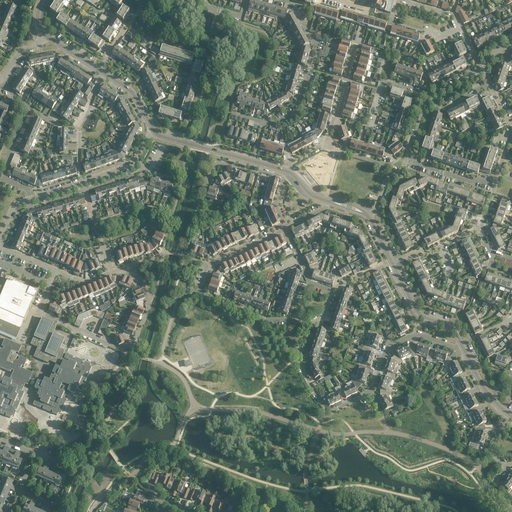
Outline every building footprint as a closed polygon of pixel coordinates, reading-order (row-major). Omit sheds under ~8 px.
[(257,2),(251,0),(248,11),(254,13),(257,2)] [(372,0),(371,7),(376,8),(385,11),(391,13),(394,0),(372,0)] [(51,10),(56,13),(57,14),(63,6),(59,4),(56,2),(51,10)] [(259,14),(262,3),(257,2),(254,13),(259,14)] [(264,16),(268,5),(262,3),(259,14),(264,16)] [(8,4),(6,10),(14,13),(16,8),(8,4)] [(269,17),(273,6),(268,5),(264,16),(269,17)] [(129,11),(127,10),(122,6),(116,16),(123,20),(129,11)] [(269,17),(275,19),(278,8),(273,6),(269,17)] [(276,19),(277,17),(281,18),(283,9),(278,8),(275,19),(276,19)] [(281,18),(286,19),(291,13),(288,12),(288,11),(283,9),(281,18)] [(4,15),(11,19),(14,13),(6,10),(4,15)] [(340,19),(346,21),(348,13),(343,11),(341,17),(340,19)] [(286,19),(289,24),(296,20),(293,15),(292,16),(291,13),(286,19)] [(67,28),(69,24),(71,21),(61,14),(57,21),(67,28)] [(1,21),(9,24),(11,19),(4,15),(1,21)] [(121,23),(114,19),(111,23),(118,28),(121,23)] [(286,26),(288,28),(289,30),(299,25),(296,20),(289,24),(286,26)] [(0,27),(1,28),(6,30),(9,24),(1,21),(0,23),(0,27)] [(71,21),(69,24),(67,28),(71,31),(76,24),(71,21)] [(505,31),(508,30),(510,33),(511,32),(506,21),(501,24),(505,31)] [(108,28),(112,30),(115,33),(118,28),(111,23),(108,28)] [(75,34),(80,26),(76,24),(71,31),(75,34)] [(502,37),(504,36),(502,33),(505,31),(501,24),(496,26),(502,37)] [(289,30),(289,32),(292,30),(294,34),(302,30),(299,25),(289,30)] [(496,25),(491,27),(493,31),(497,39),(502,37),(496,26),(496,25)] [(85,29),(80,26),(75,34),(80,37),(85,29)] [(398,28),(393,27),(391,32),(390,35),(396,37),(398,28)] [(6,30),(1,28),(0,30),(0,33),(6,36),(8,33),(12,35),(13,33),(6,30)] [(115,33),(112,30),(108,28),(102,37),(109,42),(115,33)] [(85,29),(80,37),(84,39),(89,32),(85,29)] [(293,38),(294,40),(304,34),(302,30),(294,34),(291,35),(293,38)] [(493,31),(490,33),(488,30),(487,31),(492,41),(497,39),(493,31)] [(487,31),(485,32),(486,34),(483,36),(487,44),(492,41),(487,31)] [(89,42),(91,39),(93,35),(89,32),(84,39),(89,42)] [(0,40),(2,41),(4,42),(8,44),(9,42),(5,40),(6,36),(0,33),(0,40)] [(424,38),(422,37),(420,36),(420,35),(415,33),(412,42),(420,44),(424,38)] [(294,40),(295,41),(296,45),(299,43),(307,39),(304,34),(294,40)] [(93,35),(91,39),(89,42),(98,48),(102,41),(93,35)] [(483,36),(480,38),(479,35),(477,36),(482,46),(487,44),(483,36)] [(472,38),(477,49),(482,46),(477,36),(472,38)] [(420,44),(423,51),(431,46),(428,41),(427,42),(426,40),(424,38),(420,44)] [(299,43),(302,48),(309,47),(308,45),(309,44),(307,39),(299,43)] [(351,43),(342,40),(341,46),(349,49),(351,43)] [(466,53),(464,48),(461,43),(453,47),(458,57),(466,53)] [(117,47),(112,54),(117,57),(122,50),(123,47),(119,44),(117,47)] [(341,46),(340,45),(338,51),(347,54),(348,50),(349,50),(349,49),(341,46)] [(162,46),(161,51),(160,55),(191,64),(194,56),(162,46)] [(368,47),(368,48),(363,46),(361,52),(371,55),(373,55),(375,49),(368,47)] [(423,51),(426,56),(434,52),(431,46),(423,51)] [(308,56),(310,50),(309,50),(309,47),(302,48),(300,53),(308,56)] [(117,57),(121,60),(126,53),(122,50),(117,57)] [(336,57),(345,59),(347,54),(338,51),(336,57)] [(297,52),(296,56),(296,58),(307,61),(308,56),(300,53),(297,52)] [(361,52),(361,53),(362,54),(361,58),(369,60),(371,55),(361,52)] [(121,60),(126,63),(131,56),(126,53),(121,60)] [(47,55),(41,56),(42,64),(46,63),(47,66),(49,66),(47,55)] [(126,63),(130,66),(135,59),(131,56),(126,63)] [(135,69),(139,62),(141,60),(136,57),(135,59),(130,66),(135,69)] [(335,62),(344,65),(345,59),(336,57),(335,62)] [(29,59),(26,60),(25,61),(29,67),(31,66),(31,67),(35,66),(35,69),(37,68),(35,58),(29,59)] [(296,58),(295,59),(298,60),(297,64),(305,66),(307,61),(296,58)] [(359,63),(368,66),(369,60),(361,58),(359,63)] [(452,63),(454,67),(456,71),(466,66),(462,58),(452,63)] [(61,72),(66,63),(61,59),(57,66),(60,68),(59,71),(61,72)] [(509,60),(505,62),(505,65),(502,64),(501,67),(498,66),(497,68),(508,72),(510,66),(511,66),(509,60)] [(135,69),(139,72),(144,65),(139,62),(135,69)] [(335,62),(333,68),(334,68),(343,70),(344,69),(342,68),(344,65),(335,62)] [(61,72),(62,73),(65,75),(67,73),(71,66),(66,63),(61,72)] [(203,65),(199,64),(195,63),(192,73),(196,74),(200,76),(203,65)] [(456,71),(454,67),(452,63),(447,66),(451,73),(456,71)] [(71,66),(67,73),(70,75),(69,77),(71,78),(77,69),(71,66)] [(303,74),(303,72),(300,71),(301,68),(292,66),(291,71),(303,74)] [(443,68),(446,76),(451,73),(447,66),(443,68)] [(17,70),(32,80),(33,79),(31,77),(33,74),(26,69),(24,72),(18,68),(17,70)] [(334,68),(333,73),(341,76),(343,70),(334,68)] [(438,71),(441,78),(446,76),(443,68),(438,71)] [(497,68),(496,70),(499,71),(498,74),(506,77),(508,72),(497,68)] [(77,79),(82,73),(77,69),(71,78),(72,79),(74,77),(77,79)] [(149,69),(141,73),(143,78),(151,74),(152,73),(152,74),(155,73),(154,71),(152,71),(151,71),(151,72),(150,72),(149,69)] [(355,72),(355,74),(363,76),(364,77),(367,77),(368,72),(366,71),(357,69),(356,72),(355,72)] [(437,69),(432,71),(433,73),(436,81),(441,78),(438,71),(437,69)] [(32,80),(17,70),(15,73),(21,76),(19,79),(26,84),(28,80),(31,82),(32,80)] [(77,79),(76,82),(79,84),(78,85),(80,86),(81,85),(87,76),(82,73),(77,79)] [(433,73),(430,74),(428,75),(429,79),(431,83),(436,81),(433,73)] [(143,78),(146,83),(154,79),(151,74),(143,78)] [(362,82),(363,76),(355,74),(353,79),(362,82)] [(498,74),(497,77),(494,76),(493,78),(505,82),(506,77),(498,74)] [(81,85),(80,86),(82,87),(82,86),(84,83),(87,86),(86,88),(89,89),(92,84),(89,82),(92,79),(87,76),(81,85)] [(289,76),(288,81),(299,85),(300,83),(297,82),(298,79),(289,76)] [(331,78),(330,83),(338,86),(340,80),(331,78)] [(497,88),(499,91),(504,89),(503,87),(505,82),(493,78),(493,80),(496,81),(495,85),(497,85),(497,88)] [(15,83),(26,90),(27,89),(24,87),(26,84),(19,79),(18,82),(16,81),(15,83)] [(146,83),(148,88),(156,84),(154,79),(146,83)] [(326,82),(324,88),(327,89),(336,91),(337,87),(338,88),(338,86),(330,83),(326,82)] [(26,90),(15,83),(13,86),(14,87),(13,89),(20,94),(22,90),(24,92),(26,90)] [(109,90),(106,88),(107,87),(102,83),(99,88),(101,90),(97,96),(102,99),(104,97),(109,90)] [(151,93),(158,89),(156,84),(148,88),(151,93)] [(360,86),(352,84),(350,89),(359,92),(360,86)] [(291,97),(292,94),(293,94),(295,89),(286,86),(285,92),(291,97)] [(36,89),(32,96),(37,99),(43,90),(44,89),(42,88),(41,90),(38,87),(36,89)] [(195,91),(187,89),(184,88),(182,93),(183,93),(185,94),(194,96),(195,91)] [(324,88),(322,93),(334,96),(336,91),(327,89),(324,88)] [(400,100),(402,96),(403,92),(393,88),(390,97),(400,100)] [(153,98),(161,94),(158,89),(151,93),(153,98)] [(351,91),(350,95),(358,98),(361,98),(362,93),(360,92),(359,92),(350,89),(350,91),(351,91)] [(48,93),(45,91),(43,90),(37,99),(42,103),(46,96),(48,93)] [(115,92),(112,90),(111,91),(109,90),(104,97),(107,99),(106,101),(108,103),(115,92)] [(86,104),(88,102),(82,98),(84,95),(76,91),(74,94),(72,93),(71,94),(86,104)] [(116,95),(117,93),(115,92),(108,103),(109,104),(111,101),(114,103),(115,102),(117,103),(122,97),(119,95),(119,96),(116,95)] [(239,95),(237,94),(236,98),(238,99),(237,103),(240,104),(239,107),(241,108),(245,94),(240,92),(239,95)] [(285,92),(280,95),(284,102),(289,100),(288,98),(291,97),(285,92)] [(183,93),(181,98),(184,99),(192,102),(194,96),(185,94),(183,93)] [(322,93),(321,98),(324,99),(333,102),(334,96),(322,93)] [(79,103),(80,104),(85,107),(86,104),(71,94),(70,96),(72,98),(70,101),(77,105),(79,103)] [(161,94),(153,98),(155,103),(156,102),(158,105),(164,102),(162,99),(163,99),(161,94)] [(251,95),(245,94),(241,108),(243,109),(244,105),(247,106),(250,98),(251,95)] [(281,108),(283,107),(281,104),(284,102),(280,95),(275,97),(281,108)] [(42,103),(47,106),(53,97),(51,96),(50,98),(46,96),(42,103)] [(486,112),(490,110),(494,108),(488,96),(480,100),(486,112)] [(47,106),(52,109),(57,103),(58,100),(53,97),(47,106)] [(117,103),(118,104),(117,105),(119,109),(116,110),(117,112),(126,107),(123,101),(124,101),(122,97),(117,103)] [(275,107),(277,106),(279,109),(281,108),(275,97),(271,100),(275,107)] [(466,103),(468,107),(470,111),(480,106),(476,98),(466,103)] [(181,110),(185,111),(189,112),(192,102),(184,99),(181,110)] [(252,111),(254,112),(255,108),(258,109),(260,101),(255,99),(252,111)] [(324,99),(322,105),(323,105),(332,108),(333,106),(331,106),(333,102),(324,99)] [(412,102),(404,99),(401,108),(405,110),(409,111),(412,102)] [(267,110),(269,109),(270,110),(275,107),(271,100),(266,102),(267,110)] [(0,110),(3,111),(8,113),(9,110),(7,109),(8,107),(5,106),(7,102),(4,101),(0,110)] [(80,115),(81,112),(75,108),(77,105),(70,101),(68,104),(65,103),(64,104),(80,115)] [(266,102),(260,101),(258,109),(263,111),(264,109),(266,110),(267,110),(266,102)] [(346,106),(355,109),(358,109),(359,104),(357,103),(348,101),(346,106)] [(470,111),(468,107),(466,103),(461,105),(465,113),(470,111)] [(65,108),(64,110),(63,111),(70,116),(72,113),(78,117),(80,115),(64,104),(63,106),(65,108)] [(323,105),(322,105),(321,104),(319,110),(322,111),(330,113),(332,108),(323,105)] [(461,105),(456,108),(460,116),(465,113),(461,105)] [(346,106),(345,110),(344,110),(344,111),(352,114),(354,114),(355,109),(346,106)] [(117,112),(118,114),(120,117),(122,116),(129,112),(126,107),(117,112)] [(159,115),(174,120),(180,121),(182,113),(161,107),(159,115)] [(409,111),(405,110),(401,108),(399,114),(407,116),(409,111)] [(451,110),(455,118),(460,116),(456,108),(451,110)] [(494,108),(490,110),(486,112),(488,117),(496,113),(494,108)] [(446,113),(450,120),(455,118),(451,110),(446,113)] [(70,116),(63,111),(61,114),(59,113),(57,115),(73,125),(75,122),(69,118),(70,116)] [(352,114),(344,111),(342,117),(351,119),(352,114)] [(122,116),(124,119),(122,121),(123,122),(132,117),(129,112),(122,116)] [(491,122),(498,118),(496,113),(488,117),(491,122)] [(397,119),(405,122),(407,116),(399,114),(397,119)] [(140,127),(137,122),(135,122),(132,117),(123,122),(124,124),(126,123),(128,126),(130,126),(131,127),(131,128),(140,127)] [(26,120),(43,128),(44,126),(41,125),(43,121),(35,118),(34,121),(27,118),(26,120)] [(491,122),(493,127),(501,123),(498,118),(491,122)] [(395,124),(403,127),(405,122),(397,119),(395,124)] [(43,128),(26,120),(25,123),(31,126),(30,129),(38,132),(39,129),(42,130),(43,128)] [(493,127),(496,132),(503,128),(501,123),(493,127)] [(323,132),(324,132),(325,127),(317,124),(315,132),(320,136),(322,134),(323,132)] [(393,130),(401,133),(403,127),(395,124),(393,130)] [(346,126),(337,129),(339,135),(347,132),(346,126)] [(58,127),(58,131),(60,131),(60,133),(60,136),(76,136),(76,133),(68,133),(68,130),(62,129),(62,127),(58,127)] [(125,129),(124,132),(125,133),(136,139),(137,136),(136,136),(137,133),(137,132),(140,127),(131,128),(129,131),(125,129)] [(235,129),(229,127),(227,136),(232,138),(235,129)] [(38,132),(30,129),(29,132),(22,129),(21,131),(38,139),(39,137),(36,136),(38,132)] [(238,139),(240,131),(235,129),(232,138),(238,139)] [(313,130),(307,133),(308,135),(312,143),(317,140),(317,139),(319,138),(320,136),(315,132),(313,130)] [(38,139),(21,131),(20,134),(27,137),(25,140),(33,143),(35,140),(37,141),(38,139)] [(124,132),(122,135),(126,137),(124,139),(132,143),(133,141),(135,141),(136,139),(125,133),(124,132)] [(249,143),(251,134),(246,132),(243,141),(249,143)] [(342,140),(343,142),(345,144),(350,139),(347,132),(339,135),(341,140),(342,140)] [(249,143),(254,144),(257,135),(251,134),(249,143)] [(312,143),(308,135),(303,138),(307,146),(312,143)] [(307,146),(303,138),(298,141),(302,148),(307,146)] [(130,150),(132,147),(130,146),(132,143),(124,139),(123,143),(120,142),(119,143),(130,150)] [(350,147),(349,148),(355,150),(357,142),(350,139),(345,144),(347,146),(350,147)] [(422,149),(428,151),(430,152),(434,142),(430,140),(425,139),(422,149)] [(33,143),(25,140),(24,143),(17,140),(16,142),(22,145),(33,150),(34,148),(31,147),(33,143)] [(298,141),(293,144),(297,151),(302,148),(298,141)] [(398,152),(403,148),(397,142),(393,145),(398,152)] [(124,158),(128,151),(129,152),(130,150),(119,143),(118,145),(121,147),(117,152),(124,158)] [(291,153),(292,154),(297,151),(293,144),(286,147),(287,154),(290,154),(291,153)] [(33,150),(22,145),(20,147),(22,148),(21,151),(28,154),(30,151),(33,152),(33,150)] [(282,154),(284,154),(287,154),(286,147),(279,145),(276,153),(282,155),(282,154)] [(393,155),(394,156),(398,152),(393,145),(387,150),(388,157),(391,156),(393,155)] [(383,157),(385,157),(388,157),(387,150),(379,148),(377,156),(383,158),(383,157)] [(489,149),(482,169),(490,172),(497,151),(489,149)] [(114,162),(124,158),(117,152),(113,154),(111,150),(109,151),(114,162)] [(441,162),(442,158),(444,154),(434,150),(431,158),(441,162)] [(109,151),(107,152),(108,153),(104,155),(105,157),(108,164),(114,162),(109,151)] [(97,169),(102,167),(98,155),(96,156),(97,158),(93,160),(97,169)] [(102,158),(100,155),(98,155),(102,167),(108,164),(105,157),(102,158)] [(93,160),(90,161),(89,159),(87,160),(91,171),(97,169),(93,160)] [(87,160),(85,160),(86,164),(83,166),(85,173),(91,171),(87,160)] [(470,163),(468,167),(467,171),(478,174),(480,166),(470,163)] [(12,176),(18,178),(23,167),(21,166),(20,169),(16,167),(10,165),(9,171),(13,173),(12,176)] [(69,165),(72,176),(77,174),(75,166),(71,168),(70,165),(69,165)] [(25,168),(23,167),(18,178),(24,181),(27,174),(23,172),(25,168)] [(66,177),(64,170),(60,171),(59,168),(57,169),(60,179),(66,177)] [(60,179),(57,169),(55,169),(56,172),(52,173),(54,181),(60,179)] [(32,171),(30,175),(27,174),(24,181),(29,183),(34,172),(32,171)] [(39,179),(34,177),(36,172),(34,172),(29,183),(35,185),(39,187),(39,179)] [(49,183),(45,172),(43,173),(44,176),(40,177),(41,178),(39,179),(39,187),(43,186),(43,184),(49,183)] [(54,181),(52,173),(48,175),(47,172),(45,172),(49,183),(54,181)] [(237,174),(235,173),(233,174),(233,180),(241,182),(243,174),(238,172),(237,174)] [(228,175),(227,173),(222,176),(226,184),(233,180),(233,174),(230,174),(228,175)] [(249,175),(243,174),(241,182),(246,184),(249,175)] [(439,182),(430,179),(427,178),(422,181),(421,180),(423,179),(424,175),(420,174),(419,179),(415,180),(417,185),(419,189),(428,184),(432,186),(430,189),(436,191),(438,185),(439,182)] [(252,186),(254,177),(249,175),(246,184),(252,186)] [(147,180),(144,181),(143,179),(140,180),(139,176),(136,177),(140,189),(147,186),(147,180)] [(218,181),(216,182),(214,184),(219,188),(226,184),(222,176),(217,179),(218,181)] [(147,186),(154,189),(158,177),(156,177),(155,180),(152,179),(151,181),(147,180),(147,186)] [(160,190),(162,182),(159,181),(160,178),(158,177),(154,189),(153,192),(159,193),(160,191),(160,190)] [(132,182),(129,183),(128,179),(126,180),(126,181),(129,192),(135,190),(132,182)] [(169,181),(166,180),(165,183),(162,182),(160,190),(160,191),(165,192),(169,181)] [(419,189),(417,185),(415,180),(410,183),(414,191),(419,189)] [(126,181),(121,182),(123,190),(124,194),(130,193),(129,192),(126,181)] [(165,192),(170,194),(173,186),(170,185),(171,181),(169,181),(165,192)] [(439,182),(438,185),(436,191),(441,192),(444,184),(439,182)] [(389,210),(390,212),(392,215),(390,216),(389,214),(386,213),(385,217),(389,218),(391,221),(399,217),(395,209),(396,206),(400,207),(404,192),(408,190),(409,193),(414,191),(410,183),(400,188),(398,194),(396,194),(397,191),(396,188),(392,190),(394,194),(389,210)] [(450,183),(449,185),(447,192),(452,193),(455,185),(450,183)] [(116,193),(117,195),(119,195),(116,184),(110,185),(113,194),(116,193)] [(212,188),(210,187),(208,193),(217,195),(219,188),(214,184),(213,186),(212,188)] [(457,195),(460,187),(455,185),(452,193),(457,195)] [(102,197),(106,196),(107,199),(109,198),(105,187),(100,188),(102,197)] [(465,188),(460,187),(457,195),(462,197),(465,188)] [(470,193),(471,190),(465,188),(462,197),(467,199),(468,199),(470,193)] [(98,201),(97,198),(95,193),(90,194),(92,203),(98,201)] [(212,203),(219,205),(220,201),(216,200),(217,195),(208,193),(207,198),(213,200),(212,203)] [(467,199),(466,201),(472,203),(475,194),(470,193),(468,199),(467,199)] [(266,194),(264,200),(265,200),(264,205),(272,205),(274,196),(266,194)] [(480,196),(475,194),(472,203),(477,205),(480,196)] [(477,205),(482,206),(485,198),(480,196),(477,205)] [(77,207),(80,205),(78,198),(78,197),(72,199),(76,210),(78,209),(77,207)] [(67,200),(70,209),(73,208),(74,210),(76,210),(72,199),(67,200)] [(507,211),(509,205),(511,204),(510,201),(504,204),(500,202),(499,208),(507,211)] [(63,211),(64,214),(65,213),(62,202),(57,203),(59,212),(63,211)] [(46,207),(49,215),(52,214),(53,217),(55,216),(52,205),(46,207)] [(267,216),(275,213),(272,205),(264,205),(266,210),(265,211),(267,216)] [(38,216),(38,218),(42,217),(43,220),(45,219),(41,208),(36,210),(37,216),(38,216)] [(499,208),(497,213),(505,216),(507,211),(499,208)] [(458,214),(466,217),(468,212),(459,209),(458,214)] [(311,221),(313,224),(315,229),(320,227),(319,224),(322,222),(331,225),(330,228),(335,230),(337,227),(345,230),(344,233),(358,238),(360,241),(357,243),(359,248),(364,245),(368,244),(362,233),(356,231),(357,230),(359,230),(362,229),(360,225),(356,227),(338,222),(339,218),(330,215),(328,211),(325,213),(326,216),(328,217),(328,218),(322,216),(311,221)] [(24,217),(22,222),(32,226),(33,225),(35,221),(32,220),(31,220),(33,217),(30,218),(28,212),(25,213),(24,216),(24,217)] [(277,218),(275,213),(267,216),(270,221),(277,218)] [(505,216),(497,213),(495,218),(504,221),(505,216)] [(456,219),(460,221),(464,222),(466,217),(458,214),(456,219)] [(399,217),(391,221),(393,226),(402,222),(399,217)] [(270,221),(272,227),(280,223),(277,218),(270,221)] [(496,227),(497,225),(502,226),(504,221),(495,218),(491,229),(496,227)] [(458,232),(458,230),(460,226),(461,227),(460,229),(462,232),(465,230),(463,226),(464,222),(460,221),(456,219),(453,228),(449,230),(448,227),(443,229),(447,238),(458,232)] [(315,229),(313,224),(311,221),(306,224),(310,232),(315,229)] [(20,227),(28,230),(30,231),(32,226),(22,222),(20,227)] [(393,226),(396,231),(404,227),(402,222),(393,226)] [(306,224),(301,226),(305,234),(310,232),(306,224)] [(254,236),(259,233),(255,225),(250,228),(254,236)] [(301,226),(296,228),(301,237),(305,234),(301,226)] [(27,232),(28,230),(20,227),(17,232),(28,236),(29,235),(27,234),(27,233),(27,232)] [(396,231),(398,236),(406,232),(404,227),(396,231)] [(496,227),(491,229),(488,231),(490,236),(498,232),(496,227)] [(250,228),(245,230),(249,238),(254,236),(250,228)] [(296,228),(292,231),(296,239),(301,237),(296,228)] [(245,230),(245,229),(239,232),(243,240),(247,238),(247,239),(249,238),(245,230)] [(438,232),(442,240),(447,238),(443,229),(438,232)] [(163,241),(165,236),(157,231),(155,237),(163,241)] [(28,236),(17,232),(15,237),(23,240),(25,237),(27,238),(28,236)] [(238,242),(243,240),(239,232),(234,234),(238,242)] [(398,236),(401,241),(409,237),(406,232),(398,236)] [(437,242),(442,240),(438,232),(433,234),(437,242)] [(501,237),(498,232),(490,236),(493,241),(501,237)] [(233,245),(238,242),(234,234),(229,237),(233,245)] [(432,245),(437,242),(433,234),(428,237),(432,245)] [(287,243),(283,235),(277,238),(281,246),(287,243)] [(13,242),(24,246),(25,245),(22,244),(23,240),(15,237),(13,242)] [(155,237),(153,240),(152,239),(151,239),(150,239),(149,239),(148,240),(151,243),(155,249),(157,247),(158,245),(160,246),(163,241),(155,237)] [(218,239),(219,242),(223,250),(228,247),(224,239),(223,237),(218,239)] [(228,247),(233,245),(229,237),(224,239),(228,247)] [(401,241),(403,246),(411,242),(409,237),(401,241)] [(423,239),(427,247),(432,245),(428,237),(423,239)] [(503,242),(501,237),(493,241),(495,246),(503,242)] [(277,250),(282,247),(281,246),(277,238),(276,239),(276,240),(273,241),(277,250)] [(469,238),(461,242),(464,247),(472,243),(469,238)] [(193,240),(191,246),(193,247),(191,253),(197,255),(200,246),(201,244),(200,243),(200,242),(195,241),(193,240)] [(271,251),(271,252),(277,250),(273,241),(269,243),(269,242),(267,243),(271,251)] [(24,246),(13,242),(11,247),(19,250),(20,247),(23,248),(24,246)] [(219,242),(214,244),(214,245),(218,254),(220,253),(219,252),(223,250),(219,242)] [(406,251),(414,247),(411,242),(403,246),(406,251)] [(495,246),(497,251),(501,249),(506,247),(503,242),(495,246)] [(501,249),(511,253),(511,252),(511,242),(510,242),(508,247),(506,247),(501,249)] [(146,254),(151,253),(151,251),(153,250),(155,249),(151,243),(143,246),(146,254)] [(208,255),(210,255),(212,254),(213,256),(218,254),(214,245),(214,244),(213,243),(207,246),(207,249),(208,255)] [(271,251),(267,243),(262,245),(266,254),(271,251)] [(464,247),(466,252),(474,248),(472,243),(464,247)] [(140,255),(144,254),(144,255),(146,254),(143,246),(143,244),(137,246),(140,255)] [(197,255),(202,257),(203,255),(205,256),(208,255),(207,249),(206,248),(206,245),(201,244),(200,246),(197,255)] [(368,244),(364,245),(359,248),(362,253),(370,249),(368,244)] [(262,245),(257,248),(261,256),(261,257),(262,259),(267,256),(266,254),(262,245)] [(43,257),(46,248),(41,246),(38,254),(43,257)] [(48,259),(53,248),(47,246),(46,248),(43,257),(48,259)] [(120,248),(121,251),(121,252),(124,261),(126,260),(125,259),(129,258),(127,249),(124,250),(123,247),(120,248)] [(53,248),(48,259),(50,260),(50,258),(54,260),(57,252),(58,250),(53,248)] [(256,250),(252,252),(256,260),(261,257),(261,256),(257,248),(255,249),(256,250)] [(474,248),(466,252),(469,257),(477,253),(474,248)] [(370,249),(362,253),(364,258),(372,254),(370,249)] [(63,254),(57,252),(54,260),(59,262),(63,254)] [(116,254),(117,257),(118,262),(124,261),(121,252),(116,254)] [(251,262),(256,260),(252,252),(247,254),(251,262)] [(315,258),(313,253),(304,257),(307,262),(315,258)] [(471,262),(477,259),(479,258),(477,253),(469,257),(471,261),(471,262)] [(68,256),(63,254),(59,262),(64,265),(68,256)] [(242,257),(246,265),(251,262),(247,254),(242,257)] [(372,254),(364,258),(367,263),(375,259),(372,254)] [(69,268),(73,259),(73,260),(73,258),(68,256),(64,265),(68,266),(68,267),(69,268)] [(242,257),(237,259),(241,267),(246,265),(242,257)] [(314,268),(312,265),(317,263),(315,258),(307,262),(310,269),(314,268)] [(78,262),(73,260),(73,259),(69,268),(74,270),(78,262)] [(236,270),(241,267),(237,259),(232,262),(236,270)] [(367,263),(369,268),(377,263),(375,259),(367,263)] [(471,261),(469,262),(471,267),(479,263),(477,259),(471,262),(471,261)] [(85,271),(88,271),(90,271),(90,273),(96,270),(92,262),(92,260),(85,262),(85,265),(85,271)] [(101,268),(99,263),(98,260),(92,262),(96,270),(101,268)] [(420,260),(412,264),(415,269),(423,265),(420,260)] [(80,272),(81,271),(82,271),(85,271),(85,265),(78,262),(74,270),(80,272)] [(230,271),(231,272),(236,270),(232,262),(228,263),(228,262),(226,263),(230,271)] [(222,267),(220,268),(218,270),(223,275),(230,271),(226,263),(221,266),(222,267)] [(471,267),(473,272),(482,268),(479,263),(471,267)] [(347,275),(352,273),(348,265),(343,267),(347,275)] [(415,269),(417,274),(425,270),(423,265),(415,269)] [(343,267),(338,270),(340,275),(338,276),(339,279),(347,275),(343,267)] [(320,272),(315,270),(314,268),(310,269),(313,275),(312,278),(317,280),(320,272)] [(476,277),(484,273),(482,268),(473,272),(476,277)] [(299,281),(301,275),(299,274),(300,271),(294,269),(291,278),(299,281)] [(216,274),(214,274),(212,279),(221,282),(223,275),(218,270),(216,272),(216,274)] [(417,274),(419,279),(428,275),(425,270),(417,274)] [(381,271),(373,275),(375,280),(383,276),(381,271)] [(322,282),(325,273),(320,272),(317,280),(322,282)] [(327,284),(330,275),(325,273),(322,282),(327,284)] [(488,273),(485,281),(490,283),(493,275),(488,273)] [(333,286),(334,282),(339,279),(338,276),(336,277),(330,275),(327,284),(333,286)] [(422,284),(425,282),(430,280),(428,275),(419,279),(422,284)] [(498,276),(493,275),(490,283),(495,285),(498,276)] [(109,286),(110,288),(109,288),(110,289),(116,287),(116,284),(116,277),(114,277),(112,278),(111,276),(105,278),(109,287),(109,286)] [(121,278),(119,277),(116,277),(116,284),(123,287),(127,278),(122,276),(121,278)] [(377,285),(386,281),(383,276),(375,280),(377,285)] [(503,278),(498,276),(495,285),(500,287),(503,278)] [(0,331),(6,334),(16,338),(36,291),(7,278),(3,288),(0,286),(0,331)] [(109,288),(110,288),(109,286),(109,287),(105,278),(104,279),(104,280),(101,281),(104,290),(105,292),(110,290),(110,289),(109,288)] [(132,283),(132,281),(127,278),(123,287),(131,290),(135,285),(133,283),(132,283)] [(297,286),(299,281),(291,278),(289,284),(297,286)] [(508,280),(503,278),(500,287),(505,288),(508,280)] [(210,285),(219,287),(221,282),(212,279),(210,285)] [(427,294),(430,295),(433,297),(432,298),(430,297),(427,299),(429,302),(433,300),(437,301),(438,297),(440,293),(431,290),(429,286),(432,285),(430,280),(425,282),(422,284),(427,294)] [(105,292),(104,290),(101,281),(95,283),(100,294),(105,292)] [(388,285),(386,281),(377,285),(380,289),(388,285)] [(95,283),(90,286),(94,294),(94,296),(100,294),(95,283)] [(295,292),(297,286),(289,284),(287,289),(295,292)] [(138,289),(137,287),(135,285),(131,290),(134,297),(142,294),(140,288),(138,289)] [(210,285),(208,290),(215,292),(214,294),(216,295),(217,293),(219,287),(210,285)] [(382,294),(390,290),(388,285),(380,289),(382,294)] [(88,296),(94,294),(90,286),(85,288),(88,296)] [(349,298),(352,289),(346,287),(345,290),(343,289),(341,295),(349,298)] [(83,298),(88,296),(85,288),(80,290),(83,298)] [(295,292),(287,289),(285,295),(293,298),(295,292)] [(80,290),(74,292),(78,300),(80,299),(83,298),(80,290)] [(234,298),(233,299),(239,301),(242,293),(233,290),(231,297),(234,298)] [(385,299),(393,295),(390,290),(382,294),(385,299)] [(74,292),(69,294),(74,305),(79,303),(78,300),(74,292)] [(242,293),(239,301),(245,303),(248,295),(242,293)] [(440,293),(438,297),(437,301),(442,303),(445,295),(440,293)] [(65,294),(63,295),(68,306),(68,307),(74,305),(69,294),(65,295),(65,294)] [(142,300),(144,299),(142,294),(134,297),(137,304),(143,304),(143,302),(142,300)] [(59,306),(62,309),(68,306),(63,295),(58,297),(59,299),(57,300),(55,302),(59,306)] [(248,295),(245,303),(251,305),(253,297),(248,295)] [(291,304),(293,298),(285,295),(283,301),(291,304)] [(339,301),(347,304),(349,298),(341,295),(339,301)] [(393,301),(395,300),(393,295),(385,299),(387,304),(393,301)] [(450,296),(445,295),(442,303),(447,305),(450,296)] [(453,307),(455,298),(450,296),(447,305),(453,307)] [(256,307),(259,299),(253,297),(251,305),(256,307)] [(458,308),(461,300),(455,298),(453,307),(458,308)] [(262,309),(265,301),(259,299),(256,307),(262,309)] [(458,308),(463,310),(466,302),(461,300),(458,308)] [(268,311),(271,303),(265,301),(262,309),(268,311)] [(283,301),(281,307),(289,309),(291,304),(283,301)] [(339,301),(337,307),(345,309),(347,304),(339,301)] [(393,301),(387,304),(385,305),(387,310),(396,306),(393,301)] [(48,310),(56,314),(59,306),(55,302),(53,304),(52,305),(50,305),(48,310)] [(142,309),(143,307),(143,304),(137,304),(134,311),(133,312),(142,315),(144,310),(142,309)] [(396,306),(387,310),(390,315),(398,311),(396,306)] [(281,307),(279,312),(287,315),(289,309),(281,307)] [(336,312),(343,315),(345,309),(337,307),(336,312)] [(140,316),(141,317),(142,315),(133,312),(134,311),(132,311),(130,316),(138,320),(140,316)] [(398,311),(390,315),(392,320),(400,316),(398,311)] [(473,311),(465,315),(468,320),(476,316),(473,311)] [(336,312),(334,318),(342,321),(343,315),(336,312)] [(130,316),(129,319),(126,318),(125,320),(128,322),(136,325),(138,320),(130,316)] [(400,316),(392,320),(395,325),(403,321),(400,316)] [(478,321),(476,316),(468,320),(470,325),(478,321)] [(73,388),(81,392),(84,384),(82,383),(83,381),(85,382),(88,375),(86,374),(86,373),(88,372),(89,372),(91,367),(90,367),(89,365),(90,364),(85,362),(84,363),(82,364),(82,363),(83,361),(75,358),(74,360),(72,359),(73,357),(66,354),(65,356),(62,355),(67,345),(62,343),(64,339),(53,334),(56,327),(58,322),(54,320),(53,323),(41,318),(30,344),(37,347),(33,357),(48,363),(49,361),(58,365),(57,367),(59,368),(54,380),(57,381),(56,383),(44,378),(43,381),(40,380),(39,382),(37,381),(34,388),(36,389),(35,392),(38,393),(36,395),(39,396),(38,398),(36,397),(32,405),(40,408),(41,406),(43,407),(42,409),(49,412),(50,410),(51,410),(52,412),(52,413),(57,415),(57,414),(59,413),(60,414),(62,409),(61,408),(60,406),(61,406),(63,407),(66,399),(64,398),(65,396),(67,397),(70,390),(68,389),(69,386),(71,387),(72,385),(74,386),(73,388)] [(342,321),(334,318),(332,324),(340,326),(342,321)] [(395,325),(397,330),(405,326),(403,321),(395,325)] [(481,326),(478,321),(470,325),(473,330),(481,326)] [(134,330),(136,325),(128,322),(126,327),(134,330)] [(330,329),(330,331),(336,333),(336,332),(338,332),(340,326),(332,324),(330,329)] [(397,330),(399,335),(408,331),(405,326),(397,330)] [(473,330),(475,334),(475,335),(483,331),(481,326),(473,330)] [(130,335),(132,336),(134,330),(126,327),(123,334),(122,334),(127,339),(129,337),(130,335)] [(324,337),(326,331),(318,328),(317,334),(324,337)] [(379,343),(381,337),(375,336),(376,333),(369,330),(368,333),(371,334),(369,340),(379,343)] [(123,341),(125,341),(127,339),(122,334),(115,337),(118,345),(124,343),(123,341)] [(317,334),(315,340),(322,342),(325,343),(326,341),(323,340),(324,337),(317,334)] [(477,339),(479,344),(488,340),(485,335),(477,339)] [(16,344),(14,343),(4,339),(1,346),(3,347),(3,349),(0,348),(0,413),(3,415),(4,412),(5,413),(6,415),(5,416),(10,418),(11,417),(13,416),(14,416),(16,411),(15,411),(14,409),(14,408),(17,409),(20,402),(17,401),(18,399),(21,400),(24,392),(21,391),(24,384),(27,385),(30,377),(32,373),(20,368),(21,366),(23,367),(27,360),(19,356),(17,361),(15,360),(17,355),(15,354),(16,352),(18,353),(21,346),(16,344)] [(321,348),(322,342),(315,340),(313,345),(321,348)] [(371,347),(377,349),(379,343),(369,340),(367,346),(364,345),(363,348),(370,350),(371,347)] [(490,345),(488,340),(479,344),(482,349),(490,345)] [(424,346),(419,344),(416,353),(415,352),(413,353),(414,357),(416,356),(416,354),(421,356),(424,346)] [(319,354),(321,348),(313,345),(311,351),(319,354)] [(413,353),(413,349),(410,350),(409,350),(407,345),(401,348),(406,357),(411,354),(412,357),(414,357),(413,353)] [(492,350),(490,345),(482,349),(484,354),(492,350)] [(431,355),(428,354),(430,348),(424,346),(421,356),(427,358),(426,361),(428,362),(431,355)] [(375,355),(369,353),(370,350),(363,348),(362,350),(365,352),(363,357),(373,361),(375,355)] [(401,359),(406,357),(401,348),(396,350),(398,355),(398,356),(396,358),(398,360),(401,363),(402,361),(401,359)] [(442,352),(436,350),(434,356),(431,355),(428,362),(432,363),(433,360),(439,362),(442,352)] [(484,354),(487,359),(490,357),(495,354),(492,350),(484,354)] [(309,362),(316,362),(320,362),(322,355),(319,354),(311,351),(309,357),(310,357),(309,362)] [(445,363),(448,354),(442,352),(439,362),(443,363),(443,366),(444,367),(447,364),(446,363),(445,363)] [(490,357),(496,359),(494,364),(500,366),(503,357),(495,354),(490,357)] [(358,362),(357,365),(359,366),(364,367),(365,364),(368,365),(371,366),(373,361),(363,357),(360,356),(358,362)] [(500,366),(505,368),(506,364),(511,361),(510,358),(508,359),(503,357),(500,366)] [(397,362),(388,359),(386,365),(396,368),(397,363),(400,364),(401,363),(398,360),(397,361),(397,362)] [(316,362),(309,362),(311,367),(309,368),(312,373),(320,370),(319,369),(320,367),(319,365),(317,365),(316,362)] [(459,367),(457,362),(448,366),(448,365),(447,364),(444,367),(446,368),(448,367),(450,372),(459,367)] [(396,378),(397,375),(399,369),(396,368),(386,365),(384,371),(390,373),(389,376),(396,378)] [(359,369),(357,375),(367,378),(369,372),(363,370),(364,367),(359,366),(358,369),(359,369)] [(457,376),(462,373),(459,367),(450,372),(453,377),(450,379),(451,382),(458,378),(457,376)] [(312,373),(315,379),(316,378),(318,381),(324,378),(320,370),(312,373)] [(356,381),(365,384),(367,378),(357,375),(356,380),(353,379),(352,380),(355,383),(356,382),(356,381)] [(389,376),(388,379),(382,377),(380,383),(390,386),(392,380),(395,381),(396,378),(389,376)] [(458,378),(451,382),(452,384),(453,384),(456,389),(458,388),(467,384),(465,378),(459,381),(458,378)] [(356,387),(357,385),(355,383),(352,380),(351,382),(352,384),(347,386),(351,395),(357,393),(355,387),(356,387)] [(383,391),(384,394),(387,394),(391,393),(390,391),(388,391),(390,386),(380,383),(378,388),(384,390),(383,391)] [(467,384),(458,388),(455,390),(459,398),(466,395),(465,392),(470,389),(467,384)] [(341,394),(344,393),(346,398),(351,395),(347,386),(342,389),(340,386),(337,387),(341,394)] [(338,395),(341,394),(337,387),(335,388),(336,392),(331,394),(335,403),(341,401),(338,395)] [(387,394),(387,395),(387,396),(379,400),(382,406),(391,401),(388,396),(391,395),(391,393),(387,394)] [(325,397),(330,406),(335,403),(331,394),(325,397)] [(466,395),(459,398),(461,401),(463,406),(466,405),(475,400),(473,395),(467,397),(466,395)] [(466,405),(463,406),(466,412),(467,414),(474,411),(473,408),(478,406),(475,400),(466,405)] [(382,406),(384,411),(390,408),(391,411),(398,408),(397,405),(393,406),(391,401),(382,406)] [(474,411),(467,414),(469,417),(471,422),(473,422),(474,421),(484,417),(481,411),(475,414),(474,411)] [(474,421),(477,426),(474,427),(475,429),(479,429),(479,427),(478,426),(486,422),(484,417),(474,421)] [(475,431),(473,436),(475,437),(485,440),(487,434),(478,431),(479,430),(479,429),(475,429),(475,431)] [(470,441),(468,447),(474,449),(475,446),(476,446),(477,444),(483,446),(485,440),(475,437),(473,436),(471,441),(470,441)] [(1,461),(7,464),(10,456),(7,454),(10,448),(7,447),(1,461)] [(7,464),(6,466),(9,468),(10,465),(12,466),(18,452),(16,451),(13,457),(10,456),(7,462),(7,464)] [(12,466),(11,469),(17,471),(18,469),(22,460),(18,459),(21,453),(18,452),(12,466)] [(45,463),(43,469),(39,468),(36,476),(41,479),(48,464),(45,463)] [(41,479),(47,481),(51,473),(47,471),(50,465),(48,464),(41,479)] [(54,474),(51,473),(47,481),(53,484),(59,469),(57,468),(54,474)] [(61,470),(59,469),(53,484),(61,487),(64,482),(61,481),(62,478),(59,476),(61,470)] [(153,483),(154,484),(156,485),(157,482),(161,483),(161,484),(166,486),(169,478),(170,476),(165,474),(164,475),(161,473),(160,476),(157,475),(156,475),(154,474),(152,479),(154,480),(153,483)] [(17,490),(18,488),(12,485),(13,482),(5,478),(2,484),(17,490)] [(171,496),(175,497),(177,492),(176,491),(178,485),(176,484),(173,483),(174,480),(169,478),(166,486),(165,488),(170,490),(171,488),(174,490),(171,496)] [(185,484),(179,481),(178,485),(176,491),(177,492),(180,493),(181,493),(184,494),(182,498),(186,499),(190,490),(186,488),(186,489),(183,487),(185,484)] [(511,485),(506,481),(504,484),(503,483),(499,487),(508,494),(511,490),(510,489),(511,485)] [(0,489),(8,493),(9,490),(16,493),(17,490),(2,484),(0,489)] [(0,496),(12,501),(13,499),(7,497),(8,493),(0,489),(0,496)] [(196,500),(200,501),(201,502),(204,496),(206,492),(200,490),(199,494),(196,492),(193,491),(189,499),(192,501),(193,498),(197,499),(196,500)] [(130,500),(133,501),(140,504),(143,505),(145,500),(144,500),(146,496),(150,498),(151,495),(141,491),(140,494),(139,497),(132,495),(130,500)] [(206,497),(206,496),(204,496),(201,502),(200,501),(198,507),(201,508),(204,502),(207,503),(206,505),(210,506),(211,507),(214,501),(215,498),(215,497),(210,495),(209,498),(206,497)] [(0,503),(3,505),(5,501),(11,504),(12,501),(0,496),(0,503)] [(210,506),(208,511),(211,511),(213,509),(216,510),(220,511),(221,511),(222,509),(225,503),(225,502),(220,500),(215,498),(214,501),(211,507),(210,506)] [(28,511),(34,501),(31,500),(28,506),(25,505),(21,511),(28,511)] [(133,501),(130,500),(128,505),(131,506),(130,509),(129,509),(129,511),(131,511),(136,511),(135,511),(136,508),(138,509),(140,504),(133,501)] [(231,502),(226,500),(225,502),(225,503),(222,509),(227,511),(228,511),(230,511),(234,511),(237,508),(233,507),(230,506),(231,502)] [(36,502),(34,501),(28,511),(35,511),(37,510),(33,508),(36,502)]
